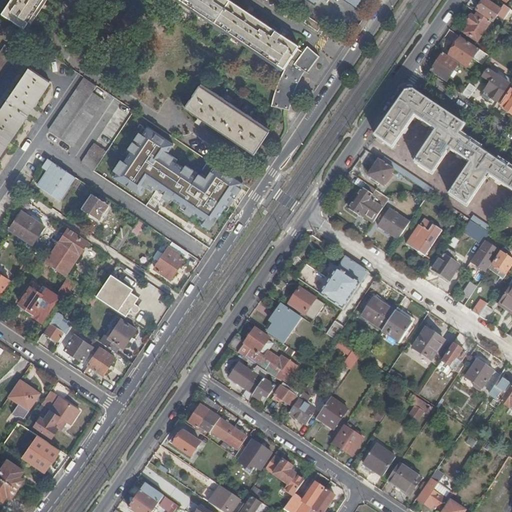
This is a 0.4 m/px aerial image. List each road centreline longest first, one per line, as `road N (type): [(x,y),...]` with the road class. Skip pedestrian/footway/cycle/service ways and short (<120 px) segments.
road 1 (unclassified): [(350,61),(116,408)]
road 2 (residential): [(305,217),(511,351)]
road 3 (residential): [(193,377),(359,490)]
road 4 (unclassified): [(193,377),(305,217)]
road 5 (unclassified): [(305,217),(405,71)]
road 6 (unclassified): [(99,511),(193,377)]
road 7 (residential): [(116,408),(0,330)]
road 8 (residential): [(405,71),(511,142)]
road 9 (unclassified): [(116,408),(41,511)]
